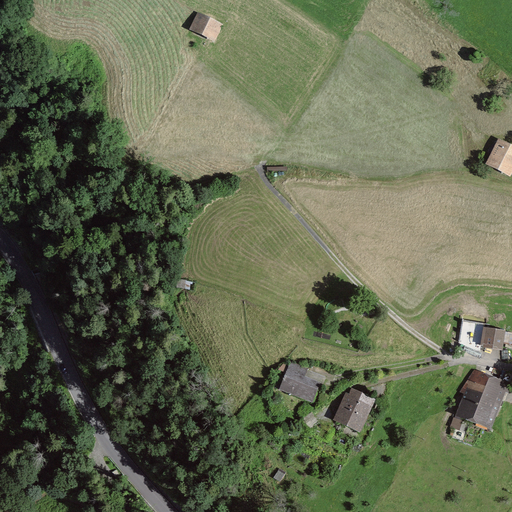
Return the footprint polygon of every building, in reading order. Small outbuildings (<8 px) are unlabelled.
[(197,16),(191,29),(215,41),(221,27),(197,16)] [(511,148),(497,141),(485,165),(507,176),(511,166),(511,148)] [(503,333),(488,330),(486,345),(501,348),(503,333)] [(290,363),(281,386),(313,400),(320,384),(300,376),(303,369),(290,363)] [(479,371),(462,413),(484,422),(501,380),(479,371)] [(352,391),(339,418),(360,428),(373,401),(352,391)]
